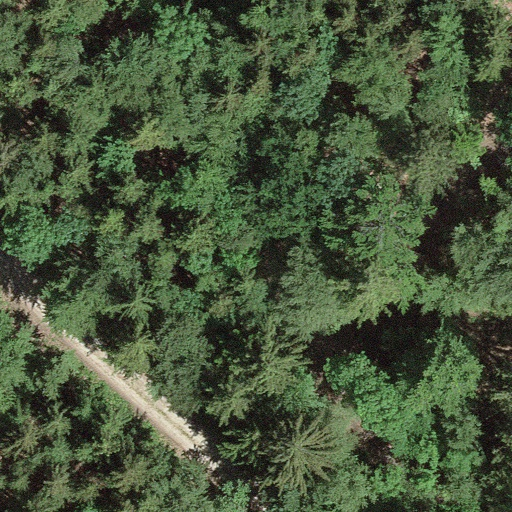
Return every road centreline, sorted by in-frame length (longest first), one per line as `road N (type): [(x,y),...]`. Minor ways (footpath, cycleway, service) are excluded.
road 1 (track): [(438,511),(308,313),(178,88),(95,0)]
road 2 (track): [(291,511),(0,264)]
